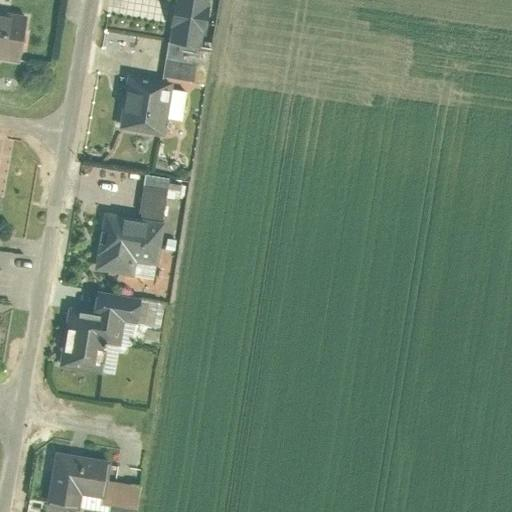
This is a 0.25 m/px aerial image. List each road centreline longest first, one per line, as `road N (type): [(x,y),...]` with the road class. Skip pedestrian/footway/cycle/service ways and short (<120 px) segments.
road 1 (residential): [(54,128),(6,403)]
road 2 (residential): [(77,0),(54,128)]
